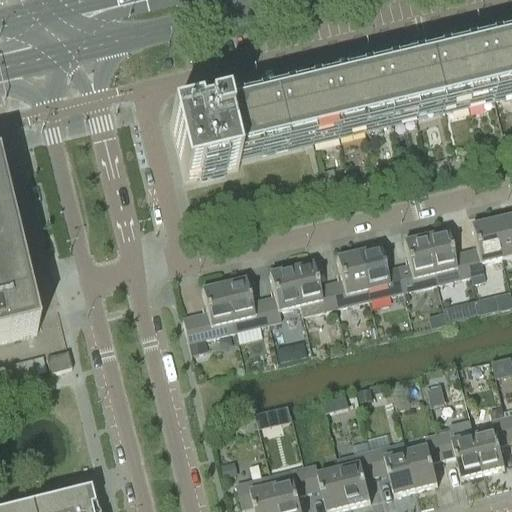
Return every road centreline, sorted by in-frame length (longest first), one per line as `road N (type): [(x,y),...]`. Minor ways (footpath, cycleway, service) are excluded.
road 1 (residential): [(184,269),(141,90),(511,4)]
road 2 (residential): [(184,269),(511,189)]
road 3 (residential): [(190,511),(135,281)]
road 4 (residential): [(0,129),(45,305),(93,292)]
road 5 (residential): [(93,292),(147,511)]
road 6 (secondary): [(118,45),(303,0)]
road 7 (residential): [(48,113),(93,292)]
road 8 (residential): [(135,281),(93,102)]
